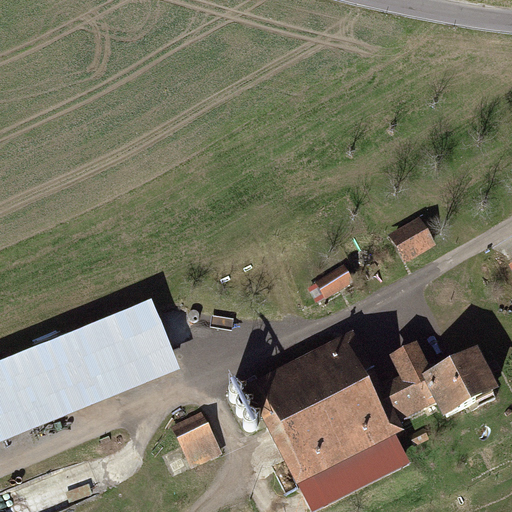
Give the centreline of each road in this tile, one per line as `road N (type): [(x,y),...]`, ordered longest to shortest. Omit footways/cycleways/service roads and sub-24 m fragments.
road 1 (track): [(0,458),(404,288),(511,223)]
road 2 (track): [(207,376),(244,455),(201,511)]
road 3 (tertiary): [(511,18),(385,0)]
